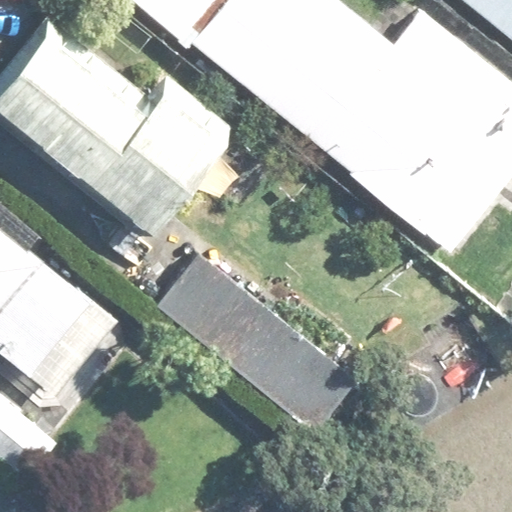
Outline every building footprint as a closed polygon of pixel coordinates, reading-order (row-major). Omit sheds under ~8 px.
[(421,228),(445,247),(511,163),(511,82),(417,6),(391,38),(343,0),(132,0),(174,33),(172,36),(182,43),(187,37),(347,164),(343,169),(419,229),(421,228)] [(511,0),(466,0),(511,37),(511,0)] [(0,62),(0,108),(141,220),(223,118),(158,66),(142,87),(44,8),(0,62)] [(87,293),(0,223),(0,351),(24,371),(87,293)] [(196,246),(153,299),(306,424),(349,371),(196,246)] [(43,427),(0,392),(0,456),(12,466),(43,427)]
